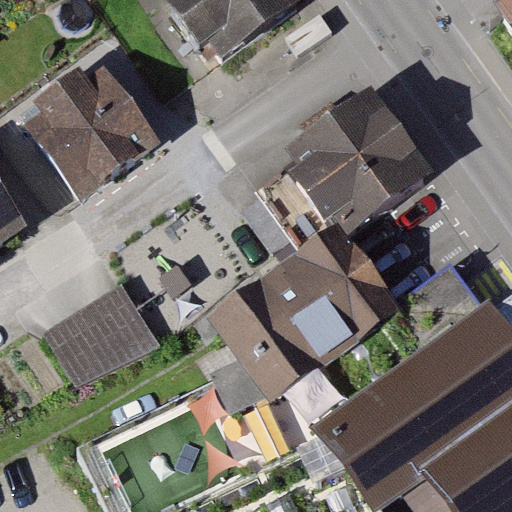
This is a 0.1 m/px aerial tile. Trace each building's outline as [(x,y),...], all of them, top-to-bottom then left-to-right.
[(310,19),(297,0),(168,0),(222,75),(310,19)] [(511,10),(484,30),(511,69),(511,10)] [(90,78),(15,133),(75,219),(155,163),(90,78)] [(433,189),(373,104),(284,166),(336,240),(344,252),(433,189)] [(0,193),(0,259),(30,239),(0,193)] [(336,240),(209,332),(269,424),(392,334),(400,328),(392,318),(344,252),(336,240)] [(479,322),(450,277),(392,318),(400,328),(392,334),(416,366),(479,322)] [(155,361),(121,296),(44,345),(78,396),(155,361)] [(511,420),(511,346),(489,315),(479,322),(416,366),(313,439),(365,511),(383,511),(420,486),(511,420)] [(222,511),(217,511),(178,417),(79,462),(103,511),(333,511),(316,473),(222,511)] [(511,511),(511,420),(420,486),(438,511),(511,511)]
